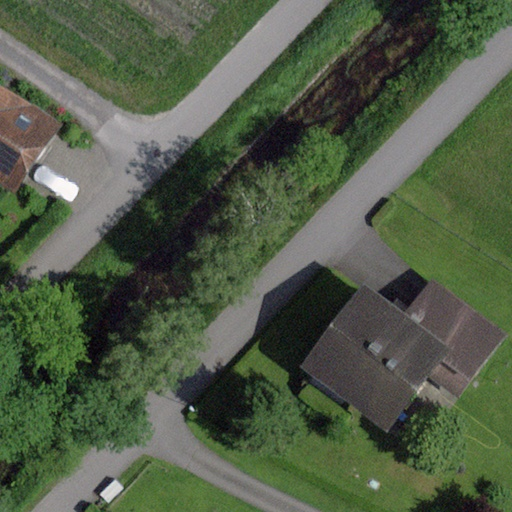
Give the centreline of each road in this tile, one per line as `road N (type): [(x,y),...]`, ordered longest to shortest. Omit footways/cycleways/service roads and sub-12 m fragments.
road 1 (residential): [(72,511),(511,47)]
road 2 (residential): [(0,336),(323,0)]
